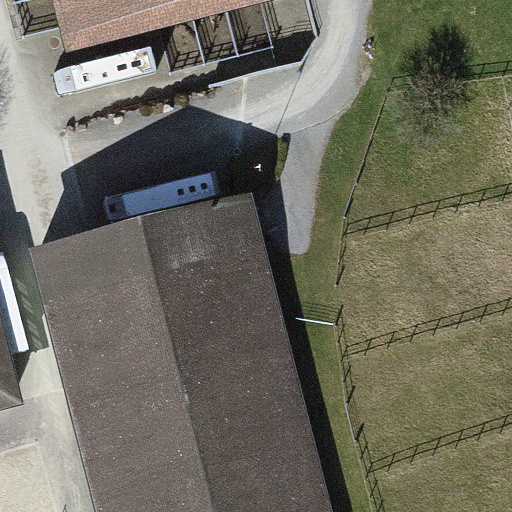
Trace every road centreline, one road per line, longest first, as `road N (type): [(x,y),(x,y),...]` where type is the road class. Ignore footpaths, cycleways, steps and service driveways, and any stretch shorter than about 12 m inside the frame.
road 1 (track): [(328,0),(338,40),(325,82),(28,168),(0,62)]
road 2 (track): [(71,511),(0,232)]
